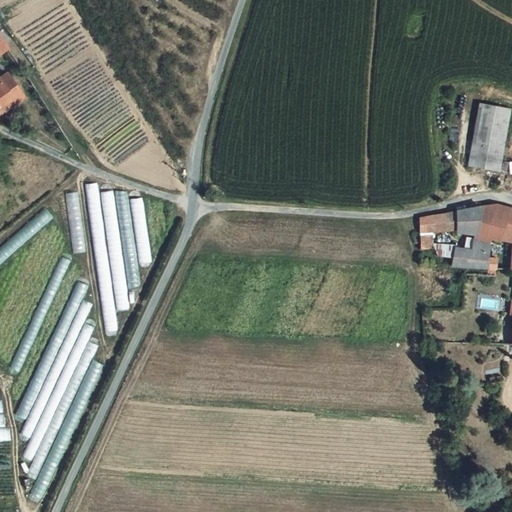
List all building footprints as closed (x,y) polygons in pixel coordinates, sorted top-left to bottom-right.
[(0,106),(12,98),(21,91),(8,72),(0,77),(0,106)] [(15,103),(24,96),(21,91),(12,98),(15,103)] [(12,98),(0,106),(0,113),(15,103),(12,98)] [(480,100),(472,142),(502,148),(511,107),(480,100)] [(472,142),(467,163),(498,169),(502,148),(472,142)] [(511,162),(503,161),(499,181),(511,183),(511,162)] [(97,182),(85,184),(106,331),(117,330),(97,182)] [(129,308),(112,190),(101,192),(118,310),(129,308)] [(115,192),(129,288),(140,286),(137,263),(129,199),(127,190),(115,192)] [(66,192),(74,254),(86,252),(78,191),(66,192)] [(142,198),(129,199),(137,263),(151,262),(142,198)] [(500,238),(510,207),(493,203),(483,205),(470,207),(455,210),(453,226),(453,229),(466,231),(474,233),(481,235),(488,237),(493,239),(498,241),(500,238)] [(510,239),(511,239),(511,207),(510,207),(500,238),(510,239)] [(0,247),(0,264),(54,218),(45,208),(0,247)] [(434,214),(417,216),(417,232),(430,231),(445,228),(453,226),(455,210),(450,211),(434,214)] [(430,231),(417,232),(417,242),(418,248),(431,249),(430,231)] [(450,267),(464,268),(484,268),(490,268),(495,257),(491,256),(492,253),(487,251),(489,243),(472,236),(468,248),(450,245),(449,256),(450,267)] [(434,255),(418,254),(418,265),(434,267),(434,265),(434,255)] [(449,256),(434,255),(434,265),(450,267),(449,256)] [(63,258),(10,368),(17,371),(70,261),(63,258)] [(79,281),(16,415),(25,419),(82,297),(88,286),(79,281)] [(30,440),(85,322),(94,303),(82,297),(25,419),(18,435),(30,440)] [(30,440),(22,458),(31,462),(89,342),(96,327),(85,322),(30,440)] [(35,480),(99,346),(89,342),(31,462),(26,474),(35,480)] [(102,365),(92,361),(35,480),(29,494),(39,499),(102,365)] [(0,442),(11,443),(11,428),(0,428),(0,442)]
